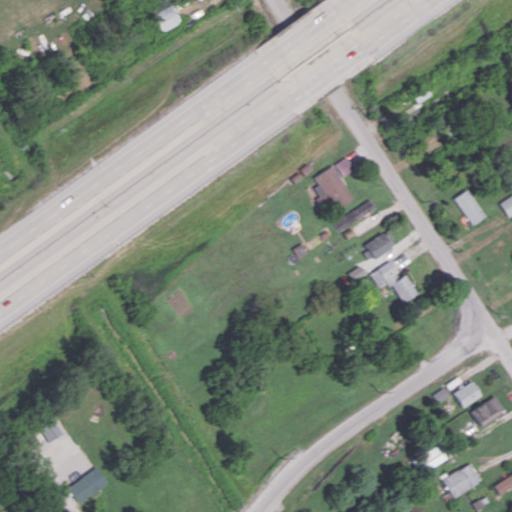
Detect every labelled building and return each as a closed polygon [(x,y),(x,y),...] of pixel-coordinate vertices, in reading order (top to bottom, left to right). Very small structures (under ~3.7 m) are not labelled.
[(179,22),(170,4),(152,12),(161,31),(179,22)] [(333,164),(341,177),(353,169),(344,156),(333,164)] [(313,176),(317,184),(313,186),(328,212),(352,198),(332,165),(313,176)] [(485,215),(466,188),(452,198),(471,225),(485,215)] [(511,193),(498,203),(508,217),(511,214),(511,193)] [(332,222),(337,230),(374,207),(369,199),(332,222)] [(368,259),(394,246),(386,231),(360,244),(368,259)] [(368,273),(377,288),(387,281),(401,302),(416,292),(403,273),(398,276),(388,260),(368,273)] [(479,397),(472,381),(452,390),(459,406),(479,397)] [(502,411),(495,396),(469,409),(477,424),(502,411)] [(39,428),(46,442),(62,433),(54,420),(39,428)] [(422,470),(445,460),(438,445),(415,455),(422,470)] [(450,496),(479,482),(470,463),(441,476),(450,496)] [(67,484),(76,501),(107,484),(97,467),(67,484)] [(511,485),(511,472),(492,484),(497,494),(511,485)]
